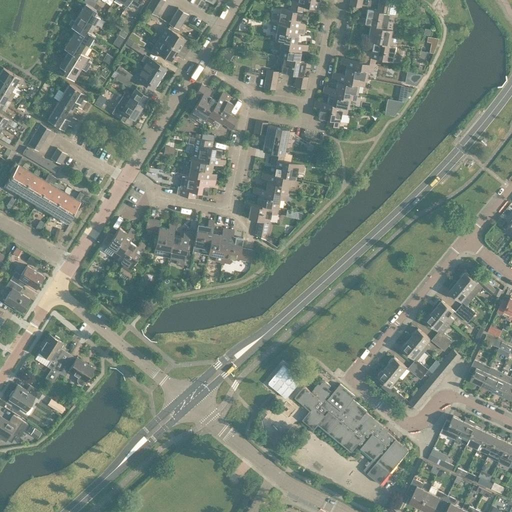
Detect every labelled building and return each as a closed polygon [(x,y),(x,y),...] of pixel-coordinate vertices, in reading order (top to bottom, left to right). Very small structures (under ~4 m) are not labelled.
[(150,0),(148,4),(158,10),(161,5),(152,0),(150,0)] [(301,6),(322,10),(324,4),(318,3),(318,0),(288,0),(288,2),(287,1),(286,3),(288,4),(301,6)] [(349,0),(349,6),(361,8),(362,2),(351,0),(349,0)] [(358,17),(356,23),(368,25),(368,24),(390,29),(392,29),(392,27),(390,27),(391,21),(385,20),(387,12),(393,14),(395,2),(389,1),(388,7),(376,4),(375,10),(365,8),(363,18),(358,17)] [(78,15),(94,25),(99,17),(93,13),(96,10),(93,8),(86,4),(85,3),(78,15)] [(158,10),(148,4),(145,9),(155,15),(158,10)] [(298,22),(301,6),(288,4),(287,10),(278,8),(277,16),(271,15),(270,20),(269,20),(268,22),(303,29),(304,23),(298,22)] [(423,13),(424,6),(416,5),(415,11),(423,13)] [(185,19),(185,18),(188,14),(177,8),(174,13),(185,19)] [(174,13),(171,18),(181,24),(185,19),(174,13)] [(71,20),(68,24),(71,26),(71,27),(75,29),(81,32),(84,29),(89,32),(90,32),(94,25),(78,15),(74,22),(71,20)] [(168,23),(169,24),(178,30),(181,24),(171,18),(168,23)] [(274,31),(273,39),(295,43),(295,42),(296,33),(302,34),(303,29),(268,22),(268,24),(269,24),(268,30),(274,31)] [(178,30),(169,24),(167,27),(165,26),(159,37),(177,49),(184,38),(176,33),(178,30)] [(360,39),(371,41),(392,45),(394,46),(395,43),(393,43),(394,37),(388,36),(390,29),(368,24),(368,25),(366,34),(361,33),(360,39)] [(75,29),(71,36),(87,46),(94,34),(90,32),(89,32),(84,29),(81,32),(75,29)] [(131,32),(128,38),(137,43),(140,38),(131,32)] [(87,46),(71,36),(64,48),(68,51),(68,50),(74,54),(76,50),(82,54),(83,53),(87,46)] [(439,38),(427,36),(426,41),(431,42),(429,52),(434,53),(439,38)] [(170,60),(177,49),(159,37),(152,48),(170,60)] [(116,38),(112,43),(118,47),(122,42),(116,38)] [(127,38),(124,43),(130,47),(144,55),(147,50),(133,42),(127,38)] [(277,48),(276,55),(275,55),(298,60),(298,59),(299,49),(305,50),(306,45),(295,42),(295,43),(273,39),(271,38),(270,41),(272,41),(271,47),(277,48)] [(391,52),(392,45),(371,41),(369,51),(364,50),(362,62),(374,64),(375,58),(398,62),(398,59),(396,59),(397,54),(391,52)] [(225,49),(220,57),(226,61),(232,53),(225,49)] [(68,51),(64,58),(80,68),(85,71),(90,63),(87,61),(90,58),(83,53),(82,54),(79,52),(78,51),(76,50),(74,54),(68,50),(68,51)] [(144,55),(141,60),(146,63),(143,68),(159,78),(165,68),(146,56),(144,55)] [(274,55),(274,57),(275,58),(274,63),(280,64),(279,72),(295,75),(295,74),(301,75),(302,66),(309,67),(310,61),(298,59),(298,60),(275,55),(276,55),(274,55)] [(345,65),(343,74),(343,75),(365,79),(365,78),(366,71),(372,72),(373,67),(375,67),(375,65),(374,64),(362,62),(340,57),(339,64),(345,65)] [(64,69),(62,73),(73,80),(80,68),(64,58),(59,66),(64,69)] [(115,71),(119,74),(129,80),(132,75),(118,66),(115,71)] [(20,84),(23,80),(2,67),(0,71),(0,78),(13,86),(16,82),(20,84)] [(159,78),(143,68),(139,75),(136,72),(133,77),(152,89),(159,78)] [(423,74),(407,71),(405,83),(416,85),(423,74)] [(367,79),(365,78),(365,79),(343,75),(343,74),(331,72),(330,78),(337,79),(335,88),(335,89),(356,93),(358,85),(363,86),(364,81),(366,82),(367,79)] [(132,82),(129,80),(119,74),(116,79),(129,87),(132,82)] [(264,74),(264,75),(263,81),(275,83),(276,77),(264,74)] [(294,80),(306,83),(307,76),(301,75),(295,74),(295,75),(294,80)] [(0,90),(12,98),(15,94),(10,91),(13,86),(0,78),(0,90)] [(306,83),(294,80),(292,87),(305,89),(306,83)] [(262,87),(274,89),(275,83),(263,81),(262,87)] [(69,83),(63,92),(88,108),(90,104),(82,99),(85,94),(69,83)] [(198,115),(205,119),(205,120),(217,101),(208,95),(211,90),(201,84),(187,106),(192,109),(187,118),(190,119),(191,117),(195,120),(198,115)] [(413,88),(400,85),(397,101),(403,102),(413,88)] [(327,93),(325,102),(325,103),(347,107),(349,100),(355,101),(356,95),(358,96),(358,93),(356,93),(335,89),(335,88),(323,86),(322,92),(327,93)] [(122,96),(140,108),(147,97),(135,89),(131,95),(125,92),(122,96)] [(0,102),(3,104),(6,99),(10,101),(12,98),(0,90),(0,102)] [(231,129),(238,119),(228,112),(233,104),(224,99),(227,93),(223,90),(217,101),(205,120),(205,119),(204,121),(206,122),(207,121),(211,123),(214,118),(231,129)] [(58,101),(74,111),(77,106),(85,111),(88,108),(63,92),(58,101)] [(122,96),(111,112),(128,123),(132,117),(134,118),(140,108),(122,96)] [(397,101),(387,99),(384,114),(393,116),(403,102),(397,101)] [(326,125),(338,127),(340,113),(346,114),(347,109),(349,109),(349,107),(347,107),(325,103),(325,102),(314,100),(313,106),(319,107),(317,117),(327,118),(326,125)] [(58,101),(52,110),(77,125),(79,121),(71,116),(74,111),(58,101)] [(47,119),(63,129),(67,124),(75,129),(77,125),(52,110),(47,119)] [(0,125),(2,127),(5,122),(9,125),(12,121),(9,119),(7,118),(2,115),(0,113),(0,125)] [(267,129),(268,125),(269,123),(256,121),(255,127),(267,129)] [(37,129),(47,135),(50,130),(40,124),(37,129)] [(293,140),(295,132),(289,131),(289,129),(268,125),(267,129),(266,135),(254,133),(253,138),(265,141),(263,151),(273,152),(284,154),(286,147),(292,148),(293,142),(294,142),(295,140),(293,140)] [(255,127),(254,133),(266,135),(267,129),(255,127)] [(37,129),(34,134),(44,140),(47,135),(37,129)] [(31,139),(41,146),(44,140),(34,134),(31,139)] [(189,159),(191,159),(212,163),(224,165),(225,160),(220,159),(222,148),(211,147),(212,140),(208,139),(202,138),(200,138),(194,137),(189,136),(188,143),(193,144),(191,157),(189,156),(189,159)] [(41,146),(31,139),(27,144),(38,151),(41,146)] [(174,156),(175,148),(165,146),(164,153),(174,156)] [(26,147),(22,154),(27,157),(31,150),(26,147)] [(53,153),(64,159),(67,154),(56,148),(53,153)] [(276,166),(274,175),(295,179),(296,178),(297,171),(303,172),(304,167),(306,167),(306,165),(283,161),(284,154),(273,152),(271,164),(276,166)] [(64,159),(53,153),(50,158),(61,165),(64,159)] [(37,154),(33,160),(38,163),(42,156),(37,154)] [(42,156),(38,163),(42,166),(46,159),(42,156)] [(5,184),(10,187),(68,221),(74,211),(77,212),(83,202),(80,201),(84,195),(79,192),(76,198),(53,184),(56,178),(49,174),(45,180),(22,166),(26,160),(21,157),(18,163),(15,162),(9,172),(12,173),(5,184)] [(46,159),(42,166),(46,168),(50,162),(46,159)] [(180,173),(216,180),(217,174),(210,173),(212,163),(191,159),(189,166),(184,165),(182,171),(181,171),(180,173)] [(333,161),(322,159),(321,166),(331,168),(333,161)] [(50,162),(46,168),(51,171),(55,164),(50,162)] [(55,164),(51,171),(55,174),(59,167),(55,164)] [(333,170),(332,170),(325,169),(322,184),(329,185),(330,185),(332,175),(332,173),(333,170)] [(177,189),(176,195),(201,199),(202,193),(207,194),(209,184),(215,185),(216,180),(180,173),(180,175),(182,175),(179,187),(177,186),(177,189)] [(267,180),(266,189),(287,193),(287,192),(288,185),(294,186),(295,181),(297,181),(298,179),(296,178),(295,179),(274,175),(263,173),(262,179),(267,180)] [(266,189),(254,187),(253,192),(259,193),(257,203),(278,207),(280,199),(285,200),(286,195),(288,195),(289,193),(287,192),(287,193),(266,189)] [(15,201),(11,198),(6,206),(10,208),(15,201)] [(245,200),(244,207),(250,208),(248,218),(257,219),(255,234),(266,241),(271,213),(277,214),(278,209),(280,209),(281,207),(278,207),(257,203),(245,200)] [(302,212),(287,209),(286,216),(301,219),(302,212)] [(152,231),(154,219),(148,218),(146,230),(152,231)] [(154,219),(152,231),(157,232),(154,248),(153,255),(169,258),(169,257),(173,235),(176,223),(169,222),(168,228),(159,226),(160,220),(154,219)] [(193,245),(192,251),(200,253),(200,254),(206,255),(208,256),(208,254),(212,232),(214,221),(209,220),(207,227),(197,225),(196,234),(194,245),(193,245)] [(44,223),(39,221),(36,228),(40,230),(44,223)] [(109,232),(102,242),(107,246),(104,251),(111,255),(116,258),(115,260),(117,261),(118,259),(117,259),(129,240),(129,241),(136,231),(130,227),(127,232),(119,227),(113,235),(109,232)] [(220,265),(222,265),(228,229),(222,228),(221,234),(212,232),(208,254),(216,255),(215,261),(221,263),(220,265)] [(228,229),(222,265),(225,266),(225,263),(231,264),(232,258),(251,262),(253,250),(242,248),(243,238),(233,236),(234,231),(228,229)] [(54,238),(59,240),(63,233),(56,230),(54,238)] [(173,235),(169,257),(177,258),(176,264),(181,265),(181,267),(183,268),(184,264),(187,266),(189,263),(189,262),(189,261),(189,252),(192,251),(193,245),(194,245),(196,234),(184,231),(183,237),(173,235)] [(131,273),(129,272),(146,244),(141,241),(138,246),(129,241),(129,240),(117,259),(118,259),(124,263),(117,275),(126,281),(131,273)] [(33,267),(37,260),(31,256),(27,263),(33,267)] [(15,272),(10,279),(17,284),(21,279),(36,288),(44,276),(26,265),(20,275),(15,272)] [(478,274),(473,279),(464,271),(456,281),(474,295),(482,286),(491,294),(496,289),(478,274)] [(14,289),(17,284),(10,279),(5,287),(10,290),(4,301),(21,311),(29,299),(14,289)] [(451,283),(447,288),(449,290),(448,290),(460,300),(465,304),(468,299),(470,300),(474,295),(456,281),(453,285),(451,283)] [(494,293),(499,296),(502,290),(497,287),(494,293)] [(502,299),(496,312),(497,312),(502,314),(503,312),(509,315),(508,317),(511,319),(511,296),(510,296),(507,302),(502,299)] [(441,300),(440,300),(438,299),(434,304),(436,305),(433,309),(445,319),(444,320),(450,324),(454,320),(448,315),(453,310),(441,300)] [(459,307),(472,318),(475,313),(463,302),(459,307)] [(124,310),(118,305),(114,309),(120,314),(124,310)] [(472,318),(459,307),(455,312),(468,323),(472,318)] [(433,309),(425,319),(439,331),(442,333),(450,324),(444,320),(445,319),(433,309)] [(502,327),(497,337),(504,339),(508,330),(502,327)] [(417,328),(409,337),(421,348),(425,351),(430,346),(426,342),(429,338),(417,328)] [(435,335),(448,346),(452,341),(442,333),(439,331),(435,335)] [(38,351),(39,352),(35,359),(51,369),(45,377),(52,381),(58,372),(68,355),(59,348),(62,343),(49,334),(46,339),(44,338),(39,345),(41,347),(38,351)] [(448,346),(435,335),(431,340),(444,351),(448,346)] [(404,340),(399,345),(401,346),(401,347),(413,357),(415,359),(412,364),(425,374),(428,370),(428,369),(417,361),(425,351),(421,348),(409,337),(406,341),(404,340)] [(501,342),(499,347),(503,349),(510,352),(511,347),(506,344),(501,342)] [(452,349),(448,354),(457,361),(461,356),(452,349)] [(448,354),(446,356),(444,358),(453,366),(457,361),(448,354)] [(69,355),(58,372),(64,376),(68,370),(78,377),(77,378),(77,380),(77,381),(78,383),(82,385),(85,381),(93,368),(76,357),(75,359),(69,355)] [(393,357),(385,366),(398,376),(405,367),(393,357)] [(444,358),(440,363),(449,370),(453,366),(444,358)] [(473,359),(468,371),(472,373),(469,379),(481,385),(486,372),(489,367),(474,360),(473,359)] [(436,368),(445,375),(449,370),(440,363),(436,368)] [(425,374),(412,364),(407,369),(420,379),(425,374)] [(283,365),(268,383),(274,388),(277,391),(286,398),(301,380),(292,372),(289,370),(283,365)] [(377,376),(384,382),(380,386),(401,403),(405,398),(390,386),(398,376),(385,366),(377,376)] [(486,372),(481,385),(491,390),(500,372),(489,367),(486,372)] [(436,368),(432,373),(441,380),(445,375),(436,368)] [(20,371),(17,375),(24,380),(27,375),(20,371)] [(500,372),(491,390),(503,395),(511,377),(500,372)] [(432,373),(428,377),(437,385),(441,380),(432,373)] [(433,390),(435,387),(437,385),(428,377),(424,382),(433,390)] [(511,399),(511,377),(503,395),(511,399)] [(309,411),(301,420),(313,429),(317,424),(351,452),(358,444),(361,447),(360,449),(372,459),(362,470),(379,484),(395,465),(407,450),(384,430),(384,429),(374,420),(366,413),(366,412),(352,401),(355,398),(339,384),(330,395),(325,391),(330,386),(321,379),(310,392),(303,386),(293,398),(309,411)] [(424,382),(420,387),(429,394),(433,390),(424,382)] [(37,398),(41,392),(29,385),(25,390),(17,385),(8,399),(20,406),(19,409),(24,413),(35,396),(37,398)] [(420,387),(416,392),(425,399),(429,394),(420,387)] [(416,392),(412,397),(421,404),(425,399),(416,392)] [(408,401),(415,407),(417,409),(421,404),(412,397),(408,401)] [(0,437),(5,441),(6,439),(10,441),(15,434),(18,437),(26,424),(22,420),(12,414),(7,421),(0,416),(0,437)] [(440,432),(455,439),(464,421),(453,415),(450,421),(446,419),(440,432)] [(455,439),(454,441),(459,444),(460,441),(466,444),(475,426),(476,424),(469,420),(468,423),(464,421),(455,439)] [(486,431),(475,426),(466,444),(477,449),(486,431)] [(34,428),(30,434),(37,438),(40,432),(34,428)] [(486,431),(477,449),(488,454),(487,456),(488,457),(497,436),(486,431)] [(508,441),(497,436),(488,457),(498,462),(508,441)] [(509,467),(511,467),(511,443),(508,441),(498,462),(509,467)] [(445,461),(442,466),(451,470),(454,465),(451,464),(454,458),(448,455),(445,461)] [(436,475),(440,468),(433,465),(430,472),(436,475)] [(464,477),(467,471),(458,467),(456,473),(464,477)] [(467,471),(464,477),(473,481),(476,475),(467,471)] [(480,477),(478,483),(486,487),(489,481),(480,477)] [(423,484),(413,478),(405,494),(411,497),(408,502),(420,508),(428,492),(421,488),(423,484)] [(428,492),(420,508),(427,511),(431,511),(433,508),(439,511),(447,495),(437,491),(438,490),(431,486),(428,492)] [(447,495),(439,511),(440,511),(459,511),(462,508),(454,504),(457,500),(447,495)]
